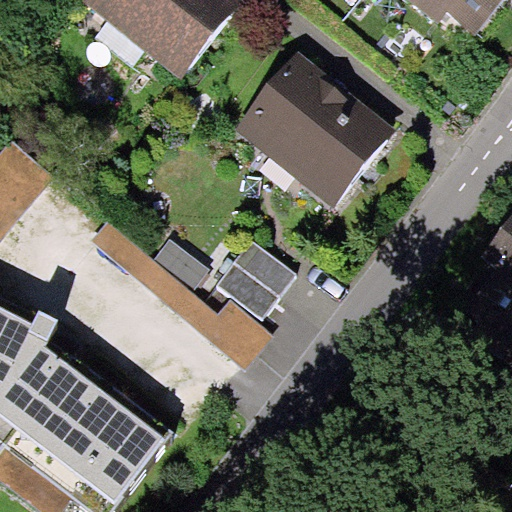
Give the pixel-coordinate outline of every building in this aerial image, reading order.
[(248,7),(240,0),(89,0),(88,2),(184,82),(248,7)] [(511,0),(405,0),(446,32),(459,16),(485,37),(511,2),(511,0)] [(394,139),(294,57),(237,125),(336,208),(394,139)] [(1,160),(0,161),(0,258),(49,197),(1,160)] [(497,296),(452,353),(511,400),(511,228),(473,277),(497,296)] [(105,234),(89,252),(240,381),(267,350),(225,315),(214,328),(105,234)] [(247,251),(212,295),(257,330),(291,286),(247,251)] [(74,391),(56,377),(61,350),(40,341),(48,323),(0,301),(0,444),(2,445),(0,447),(0,458),(67,511),(138,511),(174,467),(158,454),(170,439),(87,374),(74,391)]
